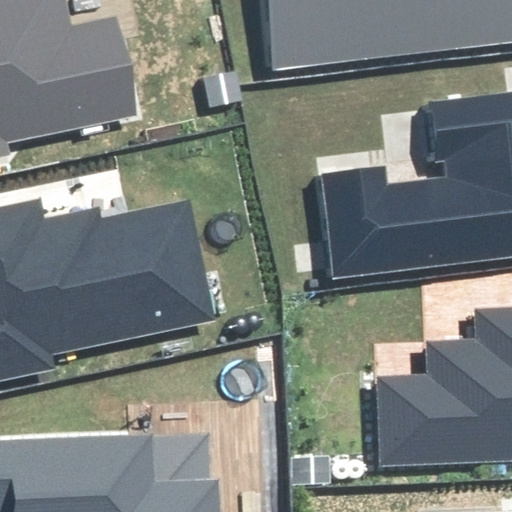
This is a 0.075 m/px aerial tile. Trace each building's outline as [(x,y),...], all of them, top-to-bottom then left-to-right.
[(62,0),(0,0),(0,152),(9,150),(7,142),(136,115),(116,18),(69,28),(62,0)] [(511,0),(268,0),(272,70),(511,41),(511,0)] [(322,175),(336,277),(511,254),(511,95),(434,106),(444,180),(385,187),(382,167),(322,175)] [(0,379),(53,368),(50,351),(216,317),(192,203),(100,222),(97,208),(42,219),(38,202),(0,210),(0,379)] [(511,309),(478,311),(479,339),(427,341),(428,377),(380,379),(383,463),(511,457),(511,309)] [(206,434),(0,442),(0,511),(217,511),(216,480),(208,480),(206,434)]
